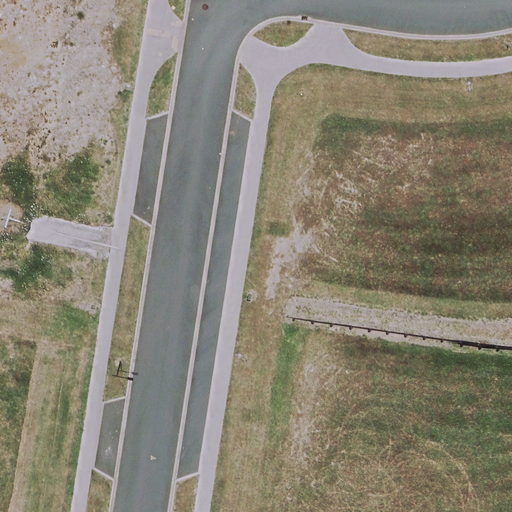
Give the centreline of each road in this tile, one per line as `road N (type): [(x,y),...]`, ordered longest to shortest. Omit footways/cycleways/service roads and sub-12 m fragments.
road 1 (residential): [(144,511),(220,14)]
road 2 (residential): [(504,0),(440,9),(325,0)]
